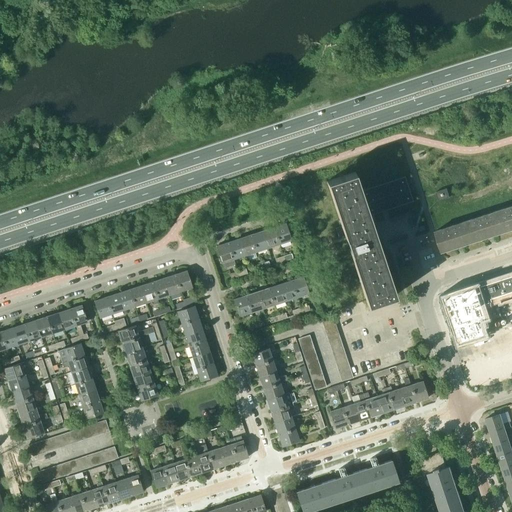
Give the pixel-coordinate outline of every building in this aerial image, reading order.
[(396,147),(388,150),(391,161),(399,158),(396,147)] [(354,173),(328,182),(346,236),(348,235),(351,244),(349,245),(368,303),(394,295),(375,234),(372,214),(368,215),(360,191),(354,173)] [(404,177),(360,191),(368,215),(372,214),(378,212),(413,201),(404,177)] [(435,192),(436,194),(438,200),(449,196),(446,188),(435,192)] [(454,214),(436,220),(446,250),(511,228),(511,202),(456,221),(454,214)] [(285,223),(273,226),(279,243),(290,239),(285,223)] [(267,247),(279,243),(273,226),(262,230),(267,247)] [(256,251),(267,247),(262,230),(250,234),(256,251)] [(244,255),(256,251),(250,234),(239,238),(244,255)] [(233,258),(244,255),(239,238),(227,242),(233,258)] [(235,264),(233,258),(227,242),(216,245),(222,262),(224,267),(235,264)] [(186,270),(174,274),(180,291),(191,287),(186,270)] [(168,295),(180,291),(174,274),(163,278),(168,295)] [(302,276),(291,280),(296,296),(307,293),(302,276)] [(501,276),(496,277),(502,297),(511,293),(506,276),(502,278),(501,276)] [(491,281),(487,283),(492,300),(502,297),(496,277),(490,279),(491,281)] [(151,281),(157,298),(168,295),(163,278),(151,281)] [(291,280),(279,284),(285,300),(296,296),(291,280)] [(158,302),(157,298),(151,281),(140,285),(146,302),(152,300),(154,304),(158,302)] [(446,298),(446,299),(460,342),(486,333),(481,318),(497,313),(495,309),(492,300),(487,283),(448,296),(447,296),(446,297),(446,298)] [(279,284),(268,288),(273,304),(285,300),(279,284)] [(146,302),(140,285),(128,289),(134,306),(146,302)] [(262,308),(273,304),(268,288),(256,291),(262,308)] [(123,310),(134,306),(128,289),(117,293),(123,310)] [(256,291),(245,295),(250,311),(262,308),(256,291)] [(123,310),(117,293),(106,296),(112,313),(123,310)] [(196,302),(194,295),(183,299),(183,301),(185,306),(196,302)] [(239,315),(250,311),(245,295),(233,299),(239,315)] [(100,317),(112,313),(106,296),(94,300),(100,317)] [(87,321),(81,304),(69,308),(75,325),(78,336),(80,340),(88,338),(86,333),(83,334),(79,324),(87,321)] [(177,311),(181,323),(198,317),(194,305),(177,311)] [(63,329),(75,325),(69,308),(58,312),(63,329)] [(58,312),(46,316),(52,333),(63,329),(58,312)] [(52,333),(46,316),(35,319),(41,336),(52,333)] [(181,323),(185,334),(202,329),(198,317),(181,323)] [(321,320),(323,326),(334,322),(332,317),(321,320)] [(114,321),(115,323),(117,328),(126,325),(123,318),(114,321)] [(35,319),(24,323),(29,340),(30,343),(35,342),(34,339),(41,336),(35,319)] [(118,330),(122,342),(138,337),(154,331),(159,330),(156,322),(151,324),(152,326),(137,331),(135,325),(118,330)] [(323,326),(325,331),(336,328),(334,322),(323,326)] [(29,340),(24,323),(13,327),(18,344),(29,340)] [(18,344),(13,327),(1,331),(6,348),(18,344)] [(325,331),(326,337),(338,333),(336,328),(325,331)] [(185,334),(189,345),(205,340),(202,329),(185,334)] [(326,337),(328,342),(340,339),(338,333),(326,337)] [(297,338),(299,344),(311,340),(309,334),(297,338)] [(138,337),(122,342),(125,353),(142,348),(138,337)] [(328,342),(330,348),(341,344),(340,339),(328,342)] [(209,351),(205,340),(189,345),(192,357),(209,351)] [(299,344),(301,350),(313,346),(311,340),(299,344)] [(84,355),(80,343),(63,348),(66,355),(60,357),(62,362),(84,355)] [(330,348),(332,353),(343,350),(341,344),(330,348)] [(301,350),(303,355),(315,352),(313,346),(301,350)] [(146,359),(142,348),(125,353),(129,365),(146,359)] [(252,353),(255,365),(272,360),(268,348),(252,353)] [(350,367),(366,361),(363,349),(346,355),(350,367)] [(332,353),(334,359),(345,355),(343,350),(332,353)] [(213,363),(209,351),(192,357),(196,368),(213,363)] [(303,355),(305,361),(317,357),(315,352),(303,355)] [(511,367),(507,353),(497,356),(502,373),(506,372),(507,374),(511,372),(511,367)] [(69,365),(71,371),(88,366),(84,355),(62,362),(63,367),(69,365)] [(347,361),(345,355),(334,359),(335,364),(347,361)] [(497,356),(487,360),(492,377),(496,376),(497,378),(503,376),(502,373),(497,356)] [(305,361),(307,367),(318,363),(317,357),(305,361)] [(146,359),(129,365),(133,376),(150,371),(146,359)] [(259,376),(276,371),(272,360),(255,365),(259,376)] [(487,360),(476,363),(482,380),(486,379),(486,381),(493,379),(492,377),(487,360)] [(335,364),(337,370),(349,366),(347,361),(335,364)] [(476,361),(464,364),(471,384),(482,380),(476,363),(476,361)] [(4,368),(8,380),(24,374),(20,362),(4,368)] [(217,374),(213,363),(196,368),(200,380),(217,374)] [(307,367),(309,372),(320,369),(318,363),(307,367)] [(88,366),(71,371),(66,373),(70,384),(75,383),(92,377),(88,366)] [(337,370),(339,375),(350,372),(349,366),(337,370)] [(309,372),(310,378),(322,374),(320,369),(309,372)] [(150,371),(133,376),(136,388),(153,382),(150,371)] [(279,382),(285,381),(283,376),(278,378),(276,371),(259,376),(263,388),(279,382)] [(339,375),(341,381),(352,377),(350,372),(339,375)] [(28,386),(24,374),(8,380),(11,391),(28,386)] [(310,378),(312,384),(324,380),(322,374),(310,378)] [(75,383),(78,394),(95,389),(92,377),(75,383)] [(399,388),(404,405),(416,402),(410,385),(408,378),(403,379),(406,386),(399,388)] [(326,386),(324,380),(312,384),(314,390),(326,386)] [(410,385),(416,402),(427,398),(422,381),(410,385)] [(157,394),(153,382),(136,388),(140,400),(157,394)] [(263,388),(267,400),(283,394),(279,382),(263,388)] [(11,391),(15,402),(32,397),(36,395),(34,391),(30,392),(28,386),(11,391)] [(387,392),(393,409),(404,405),(399,388),(387,392)] [(77,402),(78,407),(99,400),(95,389),(78,394),(81,401),(77,402)] [(289,392),(283,394),(267,400),(270,411),(292,403),(289,392)] [(362,394),(370,417),(381,413),(376,396),(369,398),(368,392),(362,394)] [(376,396),(381,413),(393,409),(387,392),(376,396)] [(360,401),(353,403),(358,420),(370,417),(362,394),(358,395),(360,401)] [(35,408),(32,397),(15,402),(19,414),(35,408)] [(86,417),(103,412),(99,400),(78,407),(80,411),(84,410),(86,417)] [(270,411),(274,422),(291,417),(288,410),(294,408),(292,403),(270,411)] [(358,420),(353,403),(341,407),(347,424),(358,420)] [(335,428),(347,424),(341,407),(330,411),(335,428)] [(19,414),(23,425),(39,420),(47,417),(46,412),(38,415),(35,408),(19,414)] [(504,426),(503,423),(500,414),(485,419),(489,431),(504,426)] [(274,422),(278,434),(299,427),(298,422),(293,424),(291,417),(274,422)] [(104,432),(109,431),(105,419),(100,421),(104,432)] [(43,431),(39,420),(23,425),(26,437),(43,431)] [(104,432),(100,421),(94,423),(98,434),(104,432)] [(236,421),(225,425),(227,431),(238,427),(236,421)] [(509,421),(503,423),(504,426),(489,431),(493,443),(508,438),(507,435),(504,428),(510,426),(509,421)] [(89,425),(93,436),(98,434),(94,423),(89,425)] [(83,426),(87,438),(93,436),(89,425),(83,426)] [(229,438),(227,431),(225,425),(216,428),(218,433),(223,431),(225,440),(229,438)] [(78,428),(82,440),(87,438),(83,426),(78,428)] [(299,427),(278,434),(282,445),(298,440),(296,433),(300,431),(299,427)] [(73,430),(76,441),(82,440),(78,428),(73,430)] [(67,432),(71,443),(76,441),(73,430),(67,432)] [(62,434),(66,445),(71,443),(67,432),(62,434)] [(511,433),(507,435),(508,438),(493,443),(497,455),(511,450),(511,447),(509,440),(511,439),(511,433)] [(56,435),(60,447),(66,445),(62,434),(56,435)] [(51,437),(55,449),(60,447),(56,435),(51,437)] [(45,439),(49,450),(55,449),(51,437),(45,439)] [(242,440),(236,442),(234,438),(229,439),(230,444),(236,461),(248,457),(242,440)] [(40,441),(44,452),(49,450),(45,439),(40,441)] [(35,443),(38,454),(44,452),(40,441),(35,443)] [(35,443),(29,444),(33,456),(38,454),(35,443)] [(202,453),(196,455),(201,472),(213,468),(207,451),(205,444),(200,445),(202,453)] [(230,444),(219,448),(225,464),(236,461),(230,444)] [(112,459),(118,457),(114,446),(109,448),(112,459)] [(511,446),(511,447),(511,450),(497,455),(501,467),(511,462),(511,446)] [(112,459),(109,448),(103,450),(107,461),(112,459)] [(225,464),(219,448),(207,451),(213,468),(225,464)] [(107,461),(103,450),(98,451),(101,463),(107,461)] [(101,463),(98,451),(92,453),(96,465),(101,463)] [(419,459),(424,474),(429,473),(446,467),(441,451),(419,459)] [(96,465),(92,453),(87,455),(91,466),(96,465)] [(91,466),(87,455),(81,457),(85,468),(91,466)] [(201,472),(196,455),(185,459),(190,475),(201,472)] [(85,468),(81,457),(76,459),(80,470),(85,468)] [(359,470),(366,491),(398,481),(391,460),(378,464),(375,457),(369,459),(372,466),(359,470)] [(80,470),(76,459),(71,460),(74,472),(80,470)] [(190,475),(185,459),(173,463),(179,479),(190,475)] [(74,472),(71,460),(65,462),(69,474),(74,472)] [(69,474),(65,462),(60,464),(63,475),(69,474)] [(511,462),(501,467),(505,479),(511,476),(511,462)] [(179,479),(173,463),(162,466),(168,483),(179,479)] [(63,475),(60,464),(54,466),(58,477),(63,475)] [(121,464),(113,467),(116,474),(123,471),(121,464)] [(58,477),(54,466),(49,467),(53,479),(58,477)] [(168,483),(162,466),(150,470),(156,487),(168,483)] [(429,473),(439,504),(460,497),(450,466),(446,467),(429,473)] [(53,479),(49,467),(43,469),(47,481),(53,479)] [(328,481),(334,501),(366,491),(359,470),(346,474),(344,467),(338,469),(340,476),(328,481)] [(43,469),(38,471),(42,482),(47,481),(43,469)] [(125,478),(130,495),(142,491),(137,474),(125,478)] [(125,478),(114,482),(119,499),(130,495),(125,478)] [(296,491),(303,511),(334,501),(328,481),(296,491)] [(97,487),(91,489),(96,506),(108,502),(102,486),(101,482),(95,483),(97,487)] [(102,486),(108,502),(119,499),(114,482),(102,486)] [(96,506),(91,489),(79,493),(85,510),(96,506)] [(45,504),(47,511),(60,511),(57,501),(56,501),(54,493),(49,495),(52,502),(45,504)] [(73,511),(78,511),(85,510),(79,493),(68,497),(73,511)] [(248,498),(252,511),(261,511),(265,511),(260,494),(248,498)] [(57,501),(60,511),(73,511),(68,497),(57,501)] [(464,511),(460,497),(439,504),(441,511),(464,511)] [(252,511),(248,498),(236,502),(239,511),(252,511)] [(227,511),(239,511),(236,502),(225,505),(227,511)]
